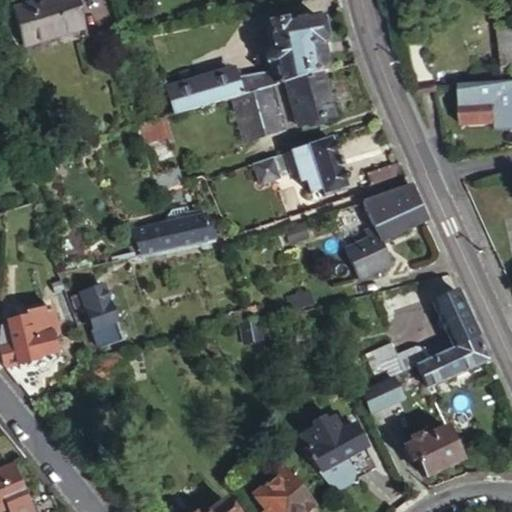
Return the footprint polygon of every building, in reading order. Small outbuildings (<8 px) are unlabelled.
[(74,2),(12,19),(23,55),(86,37),(74,2)] [(315,80),(328,76),(321,51),(325,51),(317,20),(265,32),(269,45),(251,49),(258,76),(235,81),(234,76),(168,94),(169,97),(164,98),(170,116),(208,105),(227,99),(239,95),(256,93),(278,88),(315,80)] [(501,45),(511,43),(511,24),(499,26),(501,45)] [(511,43),(501,45),(504,66),(511,64),(511,43)] [(330,121),(315,80),(278,88),(294,134),(313,128),(315,132),(320,130),(318,125),(330,121)] [(511,80),(506,80),(496,82),(498,99),(510,97),(511,107),(511,80)] [(496,82),(462,86),(466,118),(500,113),(498,99),(496,82)] [(239,95),(227,99),(244,151),(294,134),(278,88),(256,93),(239,95)] [(500,113),(511,111),(511,107),(510,97),(498,99),(500,113)] [(169,116),(149,122),(142,124),(148,148),(176,140),(169,116)] [(346,191),(329,141),(250,168),(257,188),(295,175),(299,187),(304,185),(308,197),(318,194),(321,200),(346,191)] [(374,192),(408,181),(401,166),(368,177),(374,192)] [(159,196),(184,186),(177,169),(155,180),(159,196)] [(426,223),(411,187),(364,203),(373,228),(364,231),(367,240),(347,248),(359,282),(392,270),(381,238),(426,223)] [(357,213),(355,206),(334,213),(341,235),(357,229),(352,214),(357,213)] [(216,242),(203,212),(168,221),(170,227),(135,235),(145,257),(216,242)] [(310,240),(305,224),(286,231),(291,247),(310,240)] [(78,254),(70,234),(50,241),(58,262),(78,254)] [(120,344),(102,290),(80,298),(84,311),(79,312),(81,317),(86,316),(97,351),(120,344)] [(467,314),(458,293),(432,304),(448,339),(426,350),(428,354),(434,351),(437,357),(478,338),(467,314)] [(312,306),(308,294),(286,299),(290,312),(312,306)] [(244,312),(248,323),(254,321),(255,322),(259,321),(255,308),(244,311),(244,312)] [(0,351),(1,369),(15,365),(16,367),(37,363),(36,360),(53,356),(49,338),(57,336),(49,310),(26,316),(27,319),(8,323),(9,326),(2,328),(0,351)] [(195,338),(203,336),(234,327),(247,323),(248,323),(244,312),(218,319),(216,324),(198,328),(195,338)] [(254,321),(248,323),(247,323),(234,327),(239,348),(255,344),(252,336),(259,335),(256,326),(255,322),(254,321)] [(256,326),(259,335),(277,330),(274,321),(256,326)] [(488,362),(478,338),(437,357),(415,367),(425,388),(426,390),(488,362)] [(390,378),(402,373),(398,365),(390,347),(366,358),(376,381),(390,378)] [(413,362),(415,367),(437,357),(434,351),(428,354),(413,362)] [(123,384),(118,356),(86,362),(91,389),(123,384)] [(402,373),(415,367),(413,362),(412,359),(398,365),(402,373)] [(389,382),(387,379),(378,384),(379,386),(362,395),(371,415),(401,400),(392,380),(389,382)] [(426,479),(461,463),(444,428),(420,440),(417,436),(409,441),(411,444),(402,449),(410,464),(417,462),(426,479)] [(326,443),(301,455),(326,485),(328,488),(354,475),(378,463),(366,442),(355,447),(347,432),(337,436),(336,432),(324,438),(326,443)] [(354,475),(328,488),(338,499),(345,507),(364,497),(369,499),(372,492),(389,484),(378,463),(354,475)] [(7,469),(0,471),(0,511),(10,511),(23,507),(7,469)] [(313,511),(314,511),(291,476),(256,499),(265,511),(313,511)] [(50,497),(37,503),(41,511),(51,511),(56,510),(50,497)] [(231,511),(223,502),(210,511),(187,511),(186,511),(231,511)]
